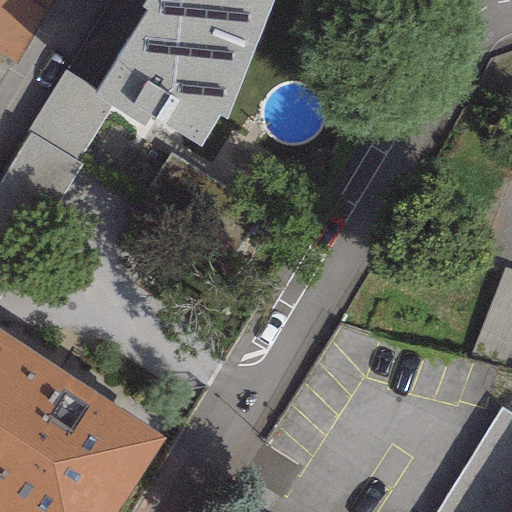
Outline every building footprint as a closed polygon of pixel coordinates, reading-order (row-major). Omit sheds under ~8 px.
[(49,0),(0,0),(0,53),(13,61),(49,0)] [(270,0),(145,0),(140,9),(145,13),(93,90),(90,95),(106,105),(143,127),(148,120),(199,148),(218,115),(225,120),(270,0)] [(93,90),(62,71),(25,130),(29,132),(72,160),(106,105),(90,95),(93,90)] [(0,291),(82,166),(72,160),(29,132),(0,178),(0,291)] [(0,511),(117,511),(165,441),(0,332),(0,511)] [(433,511),(511,511),(511,417),(498,409),(433,511)]
